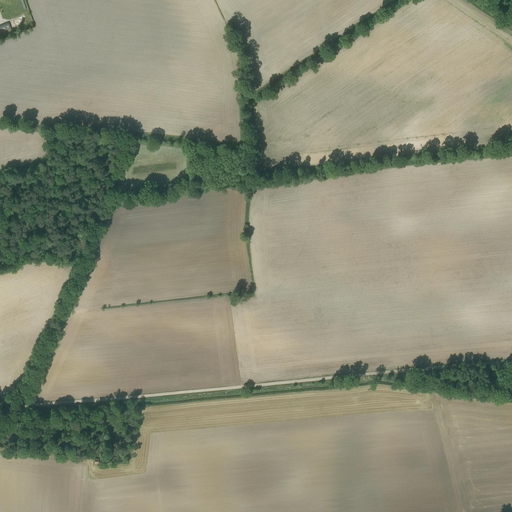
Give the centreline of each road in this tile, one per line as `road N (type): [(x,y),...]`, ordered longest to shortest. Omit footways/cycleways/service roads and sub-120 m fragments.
road 1 (track): [(0,411),(508,362)]
road 2 (track): [(0,220),(115,184)]
